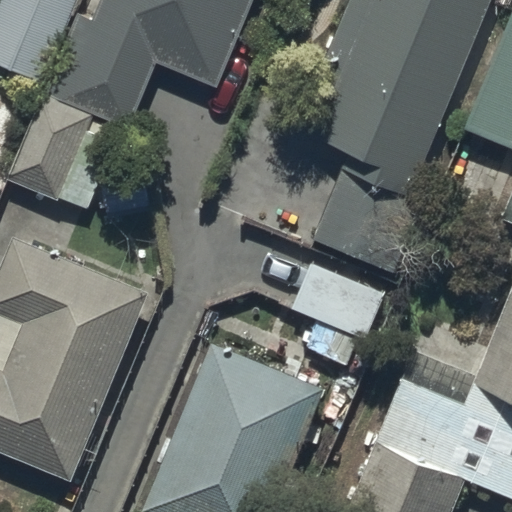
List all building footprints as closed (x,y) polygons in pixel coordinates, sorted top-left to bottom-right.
[(221,93),(259,0),(108,0),(103,14),(86,7),(88,0),(10,0),(0,25),(0,70),(54,93),(16,184),(94,216),(123,145),(93,132),(100,117),(136,132),(163,68),(221,93)] [(414,194),(492,0),(354,0),(301,132),(354,153),(318,242),(400,275),(430,200),(414,194)] [(419,349),(381,445),(376,442),(347,511),(459,511),(472,481),(511,497),(511,20),(468,132),(511,149),(511,198),(502,224),(511,227),(511,294),(481,374),(419,349)] [(0,457),(69,486),(149,297),(12,239),(0,267),(0,457)] [(389,293),(315,265),(297,313),(324,323),(314,350),(356,366),(366,339),(370,341),(389,293)] [(278,511),(329,392),(218,345),(147,511),(278,511)]
